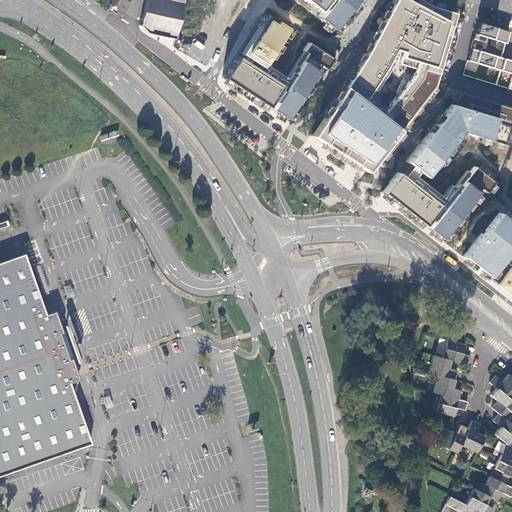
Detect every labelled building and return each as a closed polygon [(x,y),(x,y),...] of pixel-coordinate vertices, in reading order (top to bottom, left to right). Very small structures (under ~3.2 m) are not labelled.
[(100,0),(120,14),(126,0),(100,0)] [(145,0),(139,26),(145,33),(174,39),(183,0),(145,0)] [(303,0),(317,11),(321,6),(324,8),(317,17),(331,28),(354,0),(303,0)] [(365,172),(433,86),(455,14),(432,6),(419,0),(392,0),(366,50),(309,135),(365,172)] [(260,64),(285,27),(264,13),(221,76),(265,106),(270,98),(275,101),(270,109),(283,117),(318,65),(324,69),(332,58),(308,42),(302,50),(306,53),(280,91),(278,89),(281,85),(261,72),(264,67),(260,64)] [(508,30),(479,21),(474,35),(474,38),(485,41),(487,37),(505,42),(508,30)] [(511,59),(469,47),(468,50),(465,60),(511,74),(507,89),(511,90),(511,59)] [(511,133),(511,107),(459,93),(405,160),(408,163),(398,175),(395,173),(381,191),(394,202),(422,225),(437,206),(407,182),(416,170),(425,177),(461,132),(509,145),(511,133)] [(494,181),(474,165),(424,227),(438,238),(479,188),(485,193),(494,181)] [(511,243),(511,225),(497,214),(462,257),(511,296),(511,260),(504,254),(511,243)] [(0,475),(90,444),(69,383),(74,381),(76,377),(71,362),(67,363),(62,350),(57,336),(59,333),(52,313),(45,316),(29,270),(24,256),(0,264),(0,475)] [(462,344),(445,339),(441,357),(449,359),(467,364),(469,355),(460,353),(462,344)] [(441,357),(431,355),(427,372),(435,374),(453,379),(456,370),(447,368),(449,359),(441,357)] [(451,388),(453,379),(435,374),(431,392),(439,394),(457,399),(459,390),(451,388)] [(494,375),(488,382),(495,388),(509,400),(511,396),(511,377),(508,374),(502,381),(494,375)] [(495,388),(489,395),(496,401),(490,407),(497,413),(504,419),(511,409),(511,402),(509,400),(495,388)] [(457,399),(439,394),(435,412),(452,417),(455,407),(463,410),(465,401),(457,399)] [(498,426),(492,433),(504,443),(506,445),(511,437),(511,425),(504,419),(497,413),(492,420),(498,426)] [(479,424),(471,420),(467,428),(459,444),(475,452),(483,436),(475,432),(479,424)] [(467,428),(458,424),(454,432),(446,428),(438,444),(454,452),(459,444),(467,428)] [(504,443),(496,460),(511,467),(511,448),(506,445),(504,443)] [(511,467),(496,460),(488,475),(504,484),(508,476),(511,477),(511,467)] [(488,475),(480,492),(488,496),(496,500),(500,492),(507,496),(511,487),(504,484),(488,475)] [(480,492),(471,487),(463,504),(471,508),(479,511),(490,511),(492,508),(484,504),(488,496),(480,492)] [(463,504),(447,496),(439,511),(440,511),(469,511),(471,508),(463,504)]
